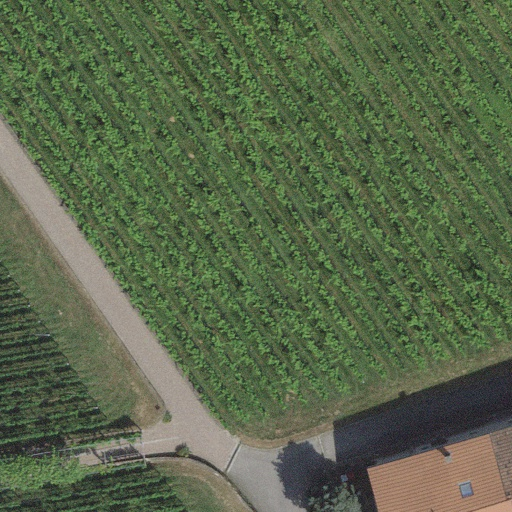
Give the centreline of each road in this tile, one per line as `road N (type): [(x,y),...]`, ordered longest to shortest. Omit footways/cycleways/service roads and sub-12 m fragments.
road 1 (track): [(256,472),(0,146)]
road 2 (residential): [(511,388),(256,472),(283,511)]
